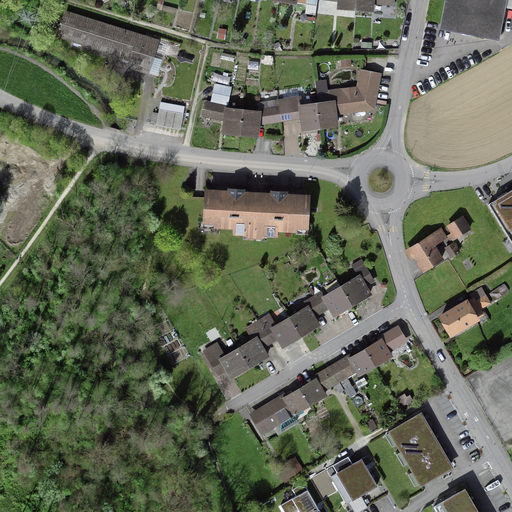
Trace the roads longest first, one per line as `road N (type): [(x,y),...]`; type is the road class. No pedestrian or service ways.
road 1 (residential): [(207,420),(405,301)]
road 2 (residential): [(208,44),(273,53),(406,52)]
road 3 (residential): [(181,154),(68,128),(0,98)]
road 4 (track): [(104,139),(0,285)]
road 5 (residential): [(354,175),(181,154)]
road 6 (residential): [(65,0),(208,44)]
